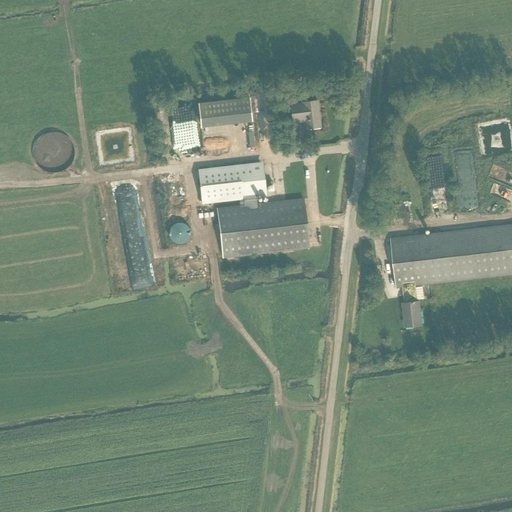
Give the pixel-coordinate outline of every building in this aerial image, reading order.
[(251,100),(199,104),(201,129),(252,125),(251,100)] [(301,103),(290,104),(292,123),(303,122),(304,129),(320,127),(317,101),(301,103)] [(49,170),(77,157),(65,132),(43,142),(47,151),(48,151),(52,159),(46,162),(49,170)] [(427,156),(427,165),(437,165),(437,155),(427,156)] [(243,205),(217,208),(223,258),(309,248),(303,199),(257,204),(256,196),(264,195),(261,164),(199,171),(203,202),(243,198),(243,205)] [(181,223),(179,223),(177,223),(176,224),(174,225),(173,226),(171,227),(170,228),(169,230),(169,232),(169,234),(169,236),(169,237),(170,239),(171,240),(173,242),(174,243),(176,244),(177,244),(179,244),(181,244),(183,244),(185,243),(186,242),(187,240),(188,239),(189,237),(190,236),(190,234),(190,232),(189,230),(188,228),(187,227),(186,226),(185,225),(183,224),(181,223)] [(402,303),(405,327),(422,325),(419,302),(417,302),(415,286),(511,274),(511,224),(391,239),(396,288),(402,287),(404,303),(402,303)]
